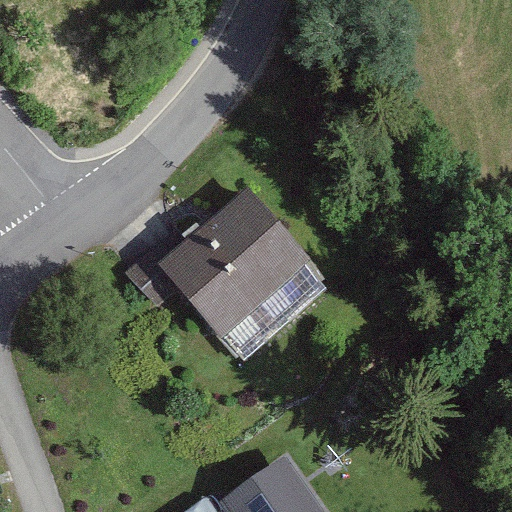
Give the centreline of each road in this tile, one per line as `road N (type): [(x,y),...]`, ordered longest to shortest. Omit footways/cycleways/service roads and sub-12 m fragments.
road 1 (residential): [(265,0),(232,76),(84,234)]
road 2 (unclassified): [(84,234),(0,142)]
